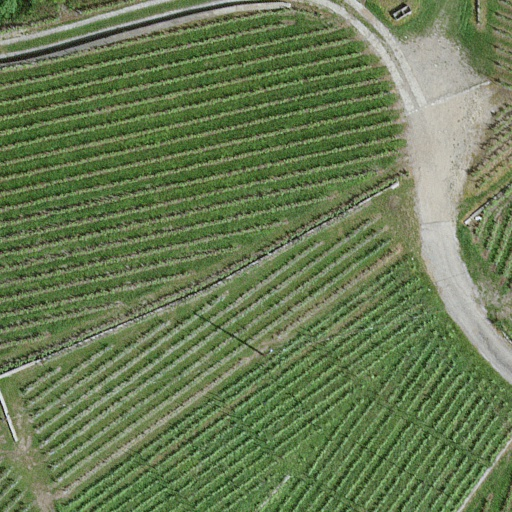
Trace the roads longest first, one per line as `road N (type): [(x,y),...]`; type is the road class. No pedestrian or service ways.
road 1 (track): [(511,358),(465,300),(424,129),(394,57),(371,27),(332,0)]
road 2 (track): [(198,0),(0,50)]
